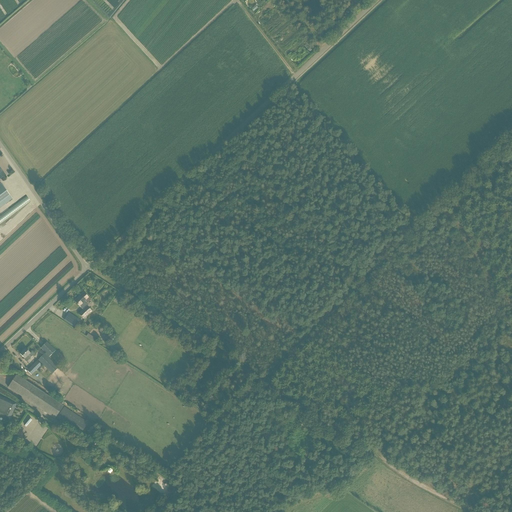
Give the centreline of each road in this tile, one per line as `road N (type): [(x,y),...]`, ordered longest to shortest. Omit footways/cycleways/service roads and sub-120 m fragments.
road 1 (unclassified): [(375,0),(86,269)]
road 2 (track): [(354,290),(206,183)]
road 3 (unclassified): [(86,269),(0,145)]
